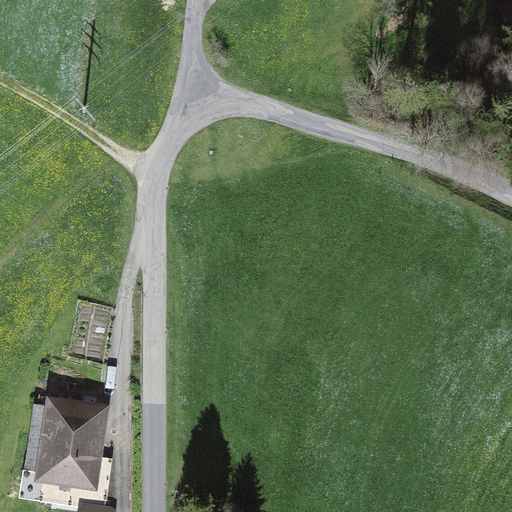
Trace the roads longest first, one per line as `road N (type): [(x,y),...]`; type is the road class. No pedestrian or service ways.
road 1 (unclassified): [(188,89),(154,198),(152,511)]
road 2 (unclassified): [(511,195),(369,141),(188,89)]
road 3 (track): [(158,175),(0,78)]
